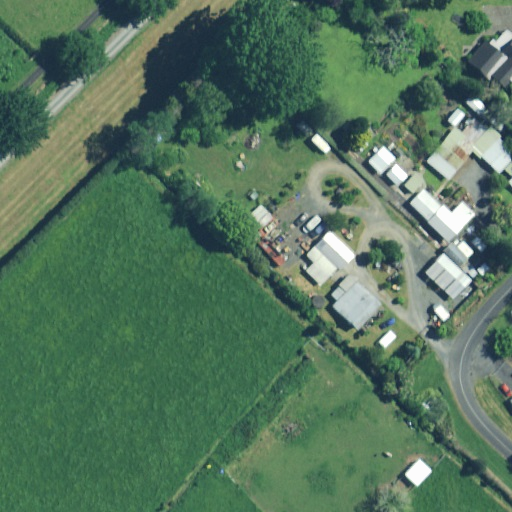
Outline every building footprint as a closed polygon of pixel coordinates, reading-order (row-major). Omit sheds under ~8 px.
[(501,89),(503,90),(511,81),(511,32),(507,28),(496,40),(493,37),(488,43),(485,40),(466,61),(484,77),(488,81),(490,79),(499,87),(501,89)] [(486,107),(472,93),(464,101),(478,115),(486,107)] [(488,132),(473,119),(461,133),(455,128),(426,162),(448,180),(488,132)] [(511,158),(511,147),(501,136),(481,157),(498,173),(502,169),(511,158)] [(511,158),(502,169),(510,176),(511,173),(511,158)] [(423,182),(415,174),(404,185),(412,193),(423,182)] [(448,215),(423,189),(409,203),(446,242),(474,215),(461,202),(448,215)] [(336,269),(337,271),(353,256),(329,231),(313,246),(305,255),(296,263),(305,272),(319,286),(336,269)] [(449,242),(441,251),(471,279),(479,270),(449,242)] [(355,280),(348,274),(337,286),(329,294),(336,300),(329,307),(354,331),(380,305),(355,281),(355,280)]
